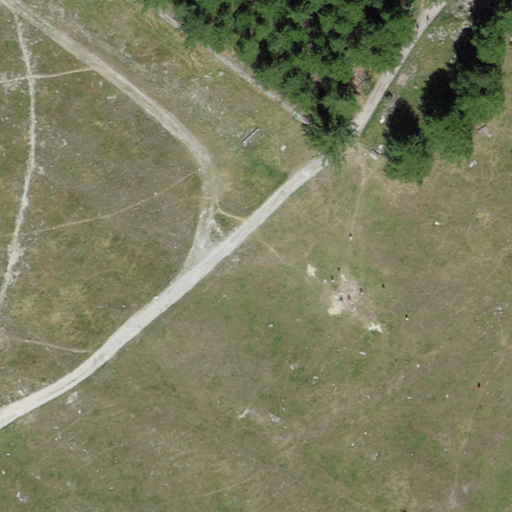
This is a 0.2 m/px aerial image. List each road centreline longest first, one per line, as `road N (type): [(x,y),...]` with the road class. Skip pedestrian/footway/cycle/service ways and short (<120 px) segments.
road 1 (track): [(436,0),(341,146),(79,378),(0,419)]
road 2 (track): [(8,0),(199,151),(208,202),(194,277)]
